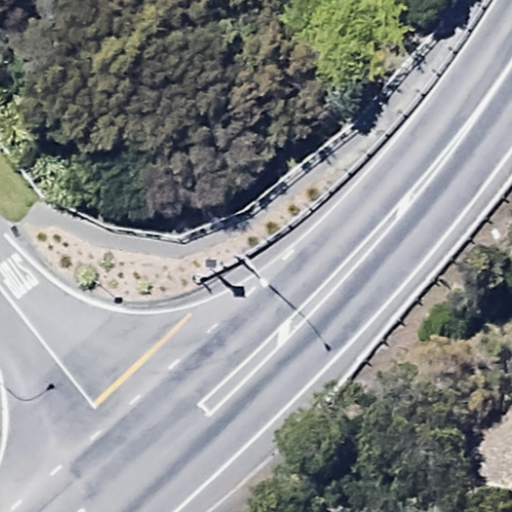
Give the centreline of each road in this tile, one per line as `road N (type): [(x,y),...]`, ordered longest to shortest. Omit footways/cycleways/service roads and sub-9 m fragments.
road 1 (trunk): [(139,469),(361,248),(511,53)]
road 2 (residential): [(0,292),(139,469)]
